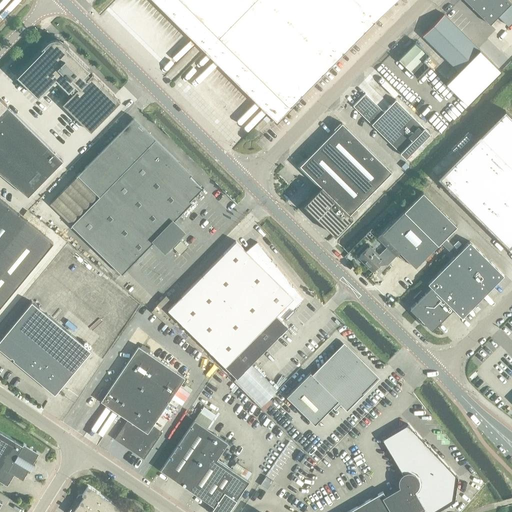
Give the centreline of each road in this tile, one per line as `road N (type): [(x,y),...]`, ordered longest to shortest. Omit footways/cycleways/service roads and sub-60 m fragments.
road 1 (unclassified): [(440,371),(246,179)]
road 2 (unclassified): [(246,179),(61,0)]
road 3 (unclassified): [(246,179),(426,0)]
road 4 (unknown): [(0,78),(69,144),(88,138),(140,87)]
